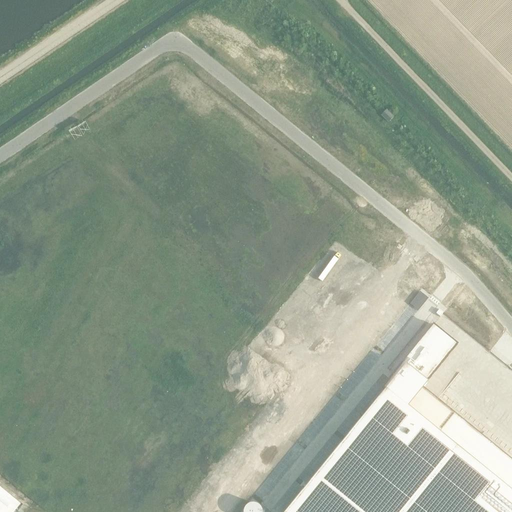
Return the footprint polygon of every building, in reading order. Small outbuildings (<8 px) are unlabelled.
[(386,111),(382,115),(389,122),(393,118),(386,111)] [(188,114),(100,215),(288,369),(372,268),(188,114)] [(0,416),(117,511),(185,511),(299,378),(288,369),(100,215),(31,160),(0,197),(0,416)] [(385,390),(286,511),(511,511),(511,460),(423,388),(458,345),(433,325),(382,388),(385,390)] [(0,490),(0,510),(2,511),(18,511),(22,508),(0,490)]
